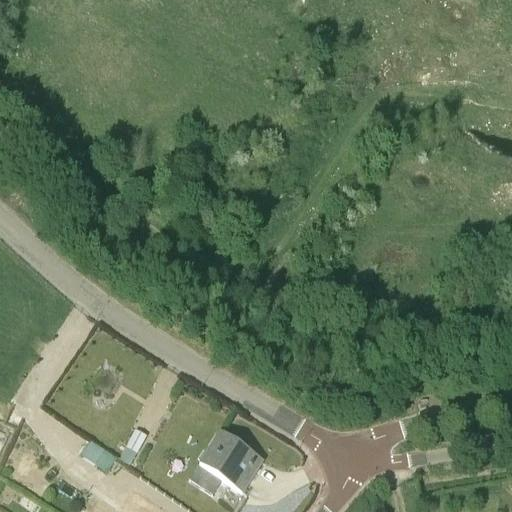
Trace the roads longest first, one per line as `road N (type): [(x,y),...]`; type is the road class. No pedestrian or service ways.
road 1 (unclassified): [(346,461),(108,312),(0,219)]
road 2 (track): [(302,200),(274,247),(232,265),(114,199),(0,97)]
road 3 (unclassified): [(346,461),(379,437),(511,400)]
road 4 (unclassified): [(511,443),(413,460),(346,461)]
